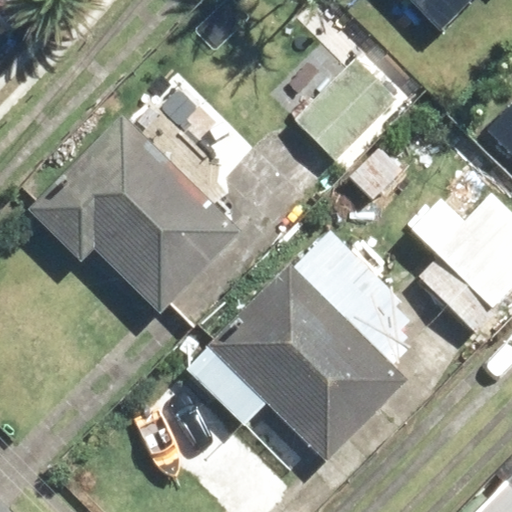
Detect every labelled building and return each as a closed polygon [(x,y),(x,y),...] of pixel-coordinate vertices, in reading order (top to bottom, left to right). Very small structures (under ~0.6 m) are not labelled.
[(0,0),(0,9),(9,17),(23,0),(0,0)] [(399,111),(355,65),(297,121),(340,166),(399,111)] [(153,318),(238,231),(125,121),(40,208),(153,318)] [(511,264),(471,226),(419,281),(480,338),(511,303),(511,264)] [(212,345),(328,460),(407,380),(291,265),(212,345)] [(139,327),(112,302),(64,353),(90,378),(139,327)] [(511,511),(511,483),(482,511),(511,511)]
